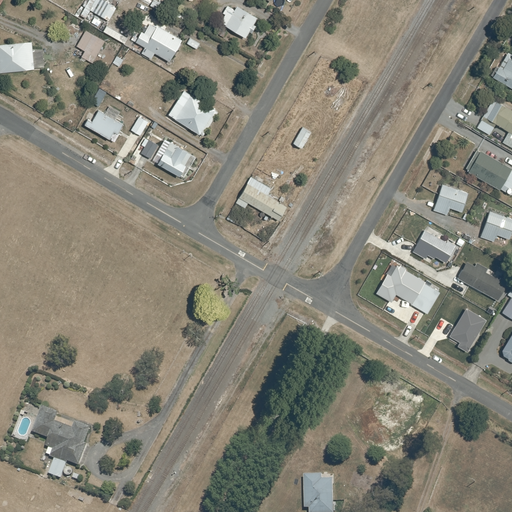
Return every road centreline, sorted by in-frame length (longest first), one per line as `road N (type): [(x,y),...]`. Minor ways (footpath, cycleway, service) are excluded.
road 1 (residential): [(325,305),(502,0)]
road 2 (residential): [(193,230),(326,0)]
road 3 (residential): [(193,230),(0,117)]
road 4 (residential): [(511,413),(325,305)]
road 5 (residential): [(325,305),(193,230)]
